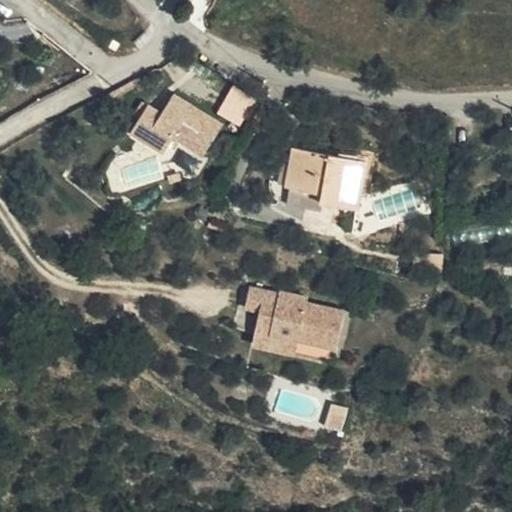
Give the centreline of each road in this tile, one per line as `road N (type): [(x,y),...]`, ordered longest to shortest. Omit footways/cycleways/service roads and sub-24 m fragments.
road 1 (unclassified): [(169,29),(293,88),(385,107),(511,104)]
road 2 (unknown): [(0,196),(35,252),(75,282),(230,308)]
road 3 (residential): [(106,72),(0,138)]
